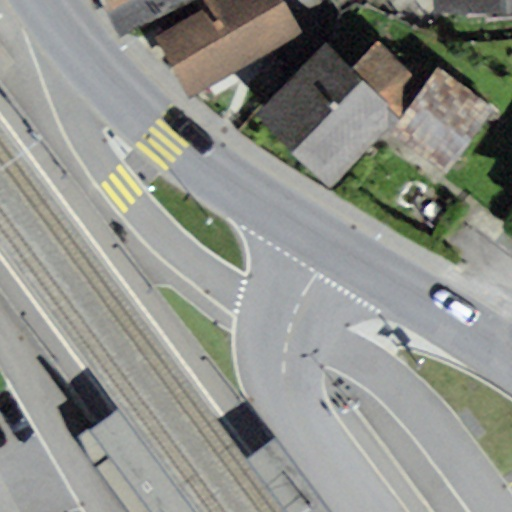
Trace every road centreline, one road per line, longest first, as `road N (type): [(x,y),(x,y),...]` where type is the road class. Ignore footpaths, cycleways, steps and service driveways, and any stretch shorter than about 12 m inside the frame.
road 1 (tertiary): [(328,245),(162,132),(81,52),(45,0)]
road 2 (residential): [(328,245),(288,320),(278,384),(365,511)]
road 3 (tertiary): [(511,358),(328,245)]
